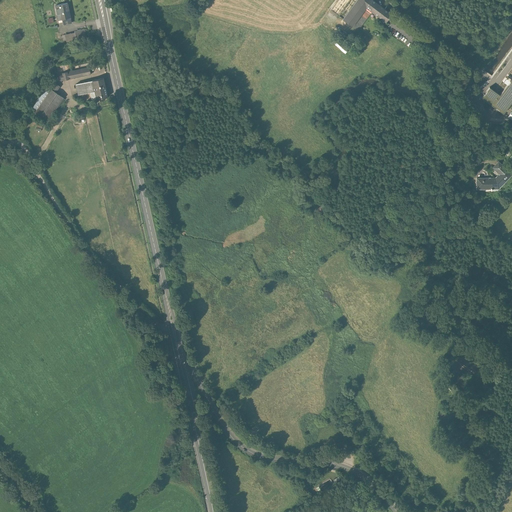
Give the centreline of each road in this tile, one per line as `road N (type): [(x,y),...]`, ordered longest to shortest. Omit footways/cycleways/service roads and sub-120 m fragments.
road 1 (secondary): [(97,0),(181,371)]
road 2 (tertiary): [(181,371),(191,370),(218,420),(251,454),(360,470),(400,511)]
road 3 (secondary): [(181,371),(211,511)]
road 4 (unclassified): [(385,0),(490,78)]
